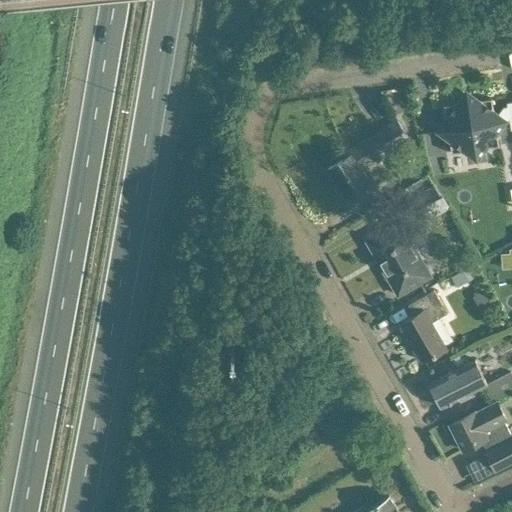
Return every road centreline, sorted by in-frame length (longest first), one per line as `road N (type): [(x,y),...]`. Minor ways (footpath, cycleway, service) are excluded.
road 1 (residential): [(452,511),(255,177),(255,123),(278,88),(511,51)]
road 2 (motorway): [(111,0),(21,511)]
road 3 (motorway): [(77,511),(164,0)]
